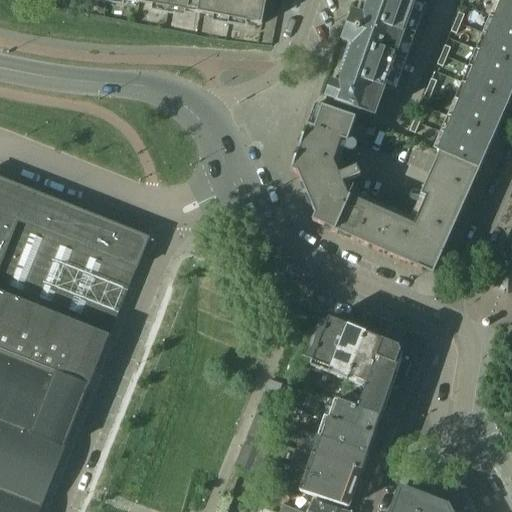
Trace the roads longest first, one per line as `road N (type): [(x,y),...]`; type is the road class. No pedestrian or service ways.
road 1 (unclassified): [(56,511),(176,210)]
road 2 (residential): [(235,181),(237,215),(271,260),(434,335)]
road 3 (residential): [(444,313),(294,246),(235,181)]
road 4 (residential): [(0,70),(159,91),(202,113)]
road 5 (unclassified): [(176,210),(0,148)]
road 6 (residential): [(313,0),(284,68),(202,113)]
road 7 (residential): [(444,313),(511,169)]
road 8 (residential): [(440,424),(398,443),(369,511)]
